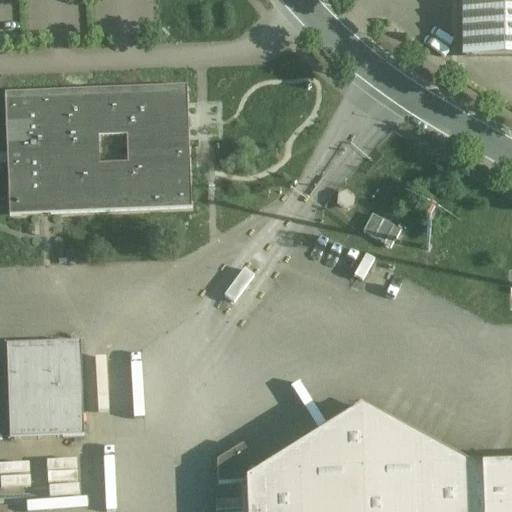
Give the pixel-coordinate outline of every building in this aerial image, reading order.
[(454,0),(454,2),(463,2),(464,56),(511,56),(511,0),(509,1),(509,0),(454,0)] [(190,90),(3,98),(9,219),(191,212),(190,90)] [(347,193),(338,198),(337,207),(346,214),(356,208),(356,198),(347,193)] [(402,232),(371,217),(363,234),(394,249),(402,232)] [(80,346),(7,348),(10,442),(84,440),(80,346)] [(259,475),(246,486),(246,511),(511,511),(511,470),(481,471),(481,476),(361,412),(259,475)] [(242,448),(216,466),(218,487),(246,486),(259,475),(242,448)]
